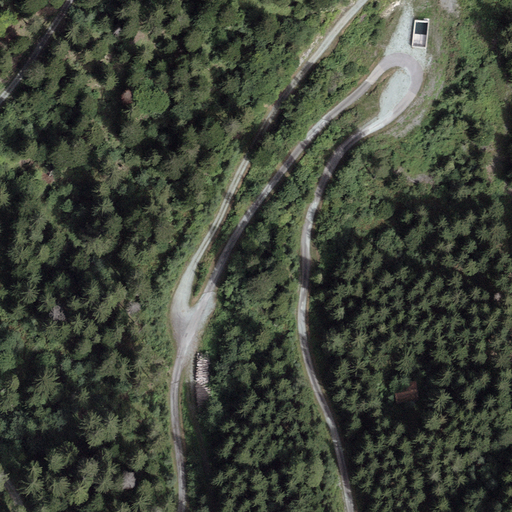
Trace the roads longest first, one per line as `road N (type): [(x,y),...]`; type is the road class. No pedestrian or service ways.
road 1 (track): [(352,511),(304,339),(306,227),(333,161),(412,91),(409,63),(384,64),(302,144),(249,210),(188,335)]
road 2 (track): [(361,0),(271,115),(194,268),(180,309),(188,335)]
road 3 (track): [(188,335),(175,402),(180,511)]
road 4 (track): [(211,511),(183,362)]
road 5 (track): [(0,99),(69,0)]
